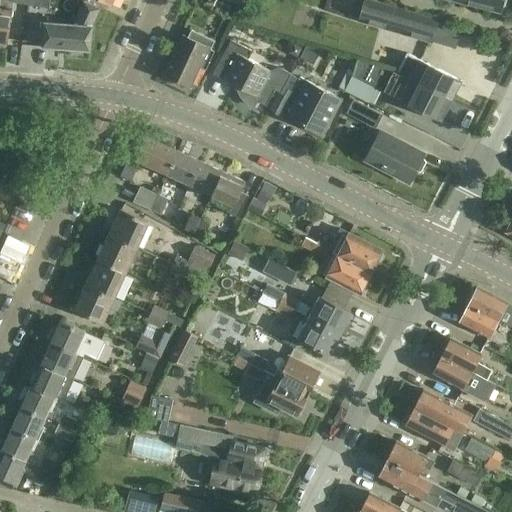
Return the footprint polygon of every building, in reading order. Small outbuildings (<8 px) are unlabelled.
[(451,0),(499,12),(502,0),(451,0)] [(91,26),(99,9),(84,2),(73,24),(44,22),(42,47),(57,48),(57,52),(65,53),(66,49),(89,50),(91,26)] [(363,3),(358,19),(432,40),(436,24),(363,3)] [(0,8),(0,42),(7,44),(12,10),(0,8)] [(183,37),(166,74),(190,85),(198,66),(205,70),(214,51),(210,50),(214,41),(190,30),(186,38),(183,37)] [(256,101),(266,106),(278,82),(269,77),(272,72),(247,59),(251,51),(230,40),(212,75),(213,76),(214,74),(233,84),(231,87),(238,90),(240,94),(242,98),(245,101),(249,104),(253,107),(256,101)] [(397,71),(452,98),(461,81),(407,54),(397,71)] [(355,61),(340,56),(336,66),(352,71),(355,61)] [(346,74),(338,88),(373,106),(382,91),(441,120),(452,98),(397,71),(383,67),(357,60),(352,75),(351,77),(346,74)] [(341,99),(299,77),(292,91),(287,89),(275,114),(304,129),(306,126),(322,135),(341,99)] [(382,115),(353,100),(346,113),(375,128),(382,115)] [(380,131),(365,160),(409,183),(415,171),(420,171),(425,162),(422,157),(424,154),(380,131)] [(145,137),(135,160),(167,174),(177,151),(145,137)] [(199,161),(177,151),(167,174),(189,184),(199,161)] [(221,171),(199,161),(189,184),(211,194),(221,171)] [(211,194),(233,204),(228,214),(236,217),(247,196),(239,192),(243,182),(221,171),(211,194)] [(149,213),(156,198),(138,191),(132,205),(149,213)] [(156,198),(149,213),(159,217),(165,202),(156,198)] [(109,235),(136,247),(147,222),(120,210),(109,235)] [(183,230),(192,235),(199,219),(190,214),(183,230)] [(210,224),(199,219),(192,235),(202,240),(210,224)] [(298,225),(294,231),(302,236),(305,229),(298,225)] [(316,244),(327,250),(332,243),(321,237),(323,233),(311,227),(305,239),(316,244)] [(338,256),(371,273),(375,264),(379,265),(383,256),(380,254),(382,251),(350,234),(338,256)] [(125,272),(136,247),(109,235),(97,259),(125,272)] [(312,252),(316,244),(305,239),(301,246),(312,252)] [(234,241),(227,254),(241,261),(248,248),(234,241)] [(327,250),(316,244),(312,252),(323,258),(327,250)] [(211,266),(217,255),(198,245),(192,255),(211,266)] [(173,264),(187,270),(190,262),(176,256),(173,264)] [(371,273),(338,256),(327,277),(359,295),(361,291),(364,293),(369,284),(366,282),(371,273)] [(113,297),(125,272),(97,259),(86,284),(113,297)] [(187,270),(173,264),(168,274),(182,281),(187,270)] [(113,297),(86,284),(74,309),(102,322),(113,297)] [(266,295),(281,303),(296,310),(300,302),(270,287),(266,295)] [(511,305),(477,287),(467,305),(497,321),(511,328),(511,327),(511,305)] [(310,308),(306,316),(339,333),(343,324),(347,325),(352,316),(348,314),(350,311),(322,296),(314,310),(310,308)] [(296,310),(281,303),(277,311),(291,319),(296,310)] [(497,321),(467,305),(458,323),(488,338),(497,321)] [(150,314),(164,320),(180,327),(183,320),(167,313),(168,312),(154,306),(150,314)] [(164,320),(150,314),(146,323),(148,323),(142,336),(141,335),(135,348),(160,358),(171,334),(160,329),(164,320)] [(334,342),(339,333),(306,316),(302,323),(306,326),(299,340),(327,355),(329,351),(332,353),(337,344),(334,342)] [(50,342),(82,356),(83,354),(97,360),(105,342),(83,332),(83,331),(60,320),(50,342)] [(184,329),(169,359),(183,366),(198,336),(184,329)] [(441,355),(486,378),(490,369),(476,361),(480,354),(450,338),(441,355)] [(41,362),(40,364),(51,369),(72,379),(82,356),(50,342),(41,362)] [(254,354),(249,363),(263,370),(268,361),(254,354)] [(146,355),(140,368),(152,373),(158,360),(146,355)] [(486,378),(441,355),(432,373),(462,389),(482,399),(486,397),(494,383),(486,378)] [(319,372),(289,357),(282,370),(278,368),(276,369),(273,375),(308,394),(311,387),(315,386),(319,380),(317,376),(319,372)] [(308,394),(273,375),(263,370),(249,363),(244,373),(257,380),(259,377),(265,380),(254,401),(276,413),(280,407),(297,415),(298,412),(302,411),(306,404),(304,400),(308,394)] [(39,369),(31,385),(54,396),(62,400),(72,379),(51,369),(40,364),(39,369)] [(146,386),(133,380),(125,399),(138,404),(146,386)] [(31,385),(21,407),(44,418),(54,396),(31,385)] [(424,389),(415,407),(460,431),(460,430),(463,432),(472,414),(424,389)] [(151,394),(146,416),(167,421),(172,399),(151,394)] [(82,395),(76,406),(83,410),(89,398),(88,398),(82,395)] [(34,439),(44,418),(21,407),(11,428),(34,439)] [(415,407),(405,425),(436,440),(453,449),(463,432),(460,430),(460,431),(415,407)] [(511,434),(511,425),(479,408),(473,420),(509,439),(511,434)] [(58,424),(71,430),(76,420),(63,414),(58,424)] [(58,424),(54,434),(72,442),(77,433),(71,430),(58,424)] [(232,441),(233,436),(180,424),(175,446),(199,452),(200,447),(215,449),(215,459),(209,483),(256,493),(266,448),(232,441)] [(11,428),(1,450),(24,461),(34,465),(38,457),(28,452),(34,439),(11,428)] [(497,453),(476,442),(470,438),(464,449),(488,461),(487,463),(498,469),(504,458),(497,454),(497,453)] [(388,458),(418,474),(422,465),(429,469),(434,461),(397,442),(388,458)] [(1,450),(0,452),(0,476),(14,483),(20,471),(35,477),(39,468),(38,467),(34,465),(24,461),(1,450)] [(42,459),(38,467),(39,468),(52,473),(56,464),(43,457),(42,459)] [(388,458),(379,476),(437,507),(441,499),(455,506),(453,510),(457,511),(489,511),(481,508),(470,502),(465,499),(455,494),(439,486),(418,474),(388,458)] [(480,475),(452,460),(446,471),(475,486),(480,475)] [(60,465),(56,464),(52,473),(56,475),(58,470),(61,466),(60,465)] [(0,476),(0,487),(11,490),(14,483),(0,476)] [(455,494),(465,499),(468,492),(459,487),(455,494)] [(361,510),(364,511),(406,511),(393,504),(370,493),(361,510)] [(174,511),(199,511),(202,500),(175,494),(174,497),(164,495),(161,509),(174,511)] [(485,500),(474,495),(470,502),(481,508),(485,500)]
